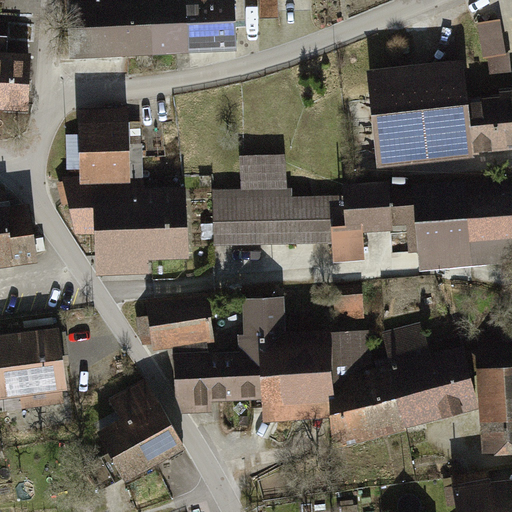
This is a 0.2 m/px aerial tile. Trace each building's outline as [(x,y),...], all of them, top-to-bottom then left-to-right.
[(0,0),(0,107),(31,110),(37,49),(8,46),(9,0),(0,0)] [(233,0),(70,0),(73,62),(236,54),(233,0)] [(511,51),(505,15),(481,20),(492,73),(511,68),(511,51)] [(465,61),(367,72),(379,171),(476,159),(475,152),(469,99),(465,61)] [(511,89),(501,90),(502,96),(469,99),(475,152),(511,150),(511,89)] [(130,109),(80,111),(81,178),(64,180),(76,235),(94,234),(97,277),(153,275),(152,263),(194,262),(188,186),(133,188),(130,109)] [(418,230),(416,183),(340,186),(341,195),(290,197),(289,155),(239,157),(240,191),(214,192),(216,245),(338,240),(338,261),(364,260),(363,232),(418,230)] [(511,263),(511,175),(416,183),(418,230),(422,271),(511,263)] [(0,269),(39,265),(31,206),(0,209),(0,269)] [(205,296),(148,302),(153,351),(211,344),(205,296)] [(242,351),(174,355),(179,398),(187,415),(214,414),(213,403),(264,403),(266,425),(331,422),(335,456),(368,443),(481,410),(465,348),(433,357),(423,323),(386,334),(393,368),(374,372),(370,329),(360,329),(358,296),(243,301),(242,351)] [(62,328),(0,336),(0,402),(71,393),(62,328)] [(511,338),(479,340),(486,452),(511,450),(511,338)] [(121,421),(99,434),(127,485),(185,454),(145,382),(110,402),(121,421)] [(511,511),(511,479),(453,483),(458,511),(511,511)]
